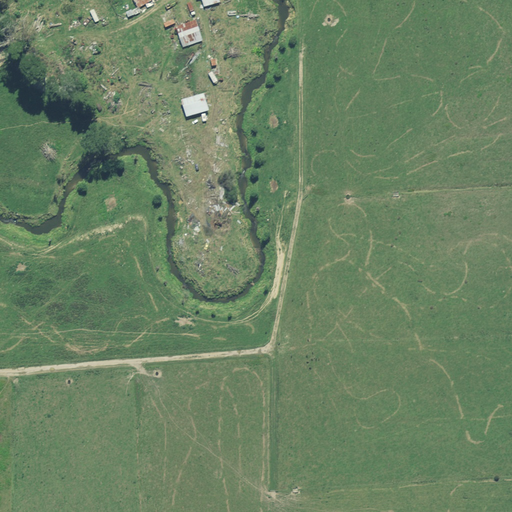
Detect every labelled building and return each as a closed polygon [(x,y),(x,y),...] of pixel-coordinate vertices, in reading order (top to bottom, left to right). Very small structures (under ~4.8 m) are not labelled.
[(134,0),(139,8),(147,4),(148,8),(158,3),(156,0),(134,0)] [(139,14),(137,9),(128,13),(130,17),(139,14)] [(100,21),(96,10),(91,11),(96,23),(100,21)] [(164,23),(166,28),(177,23),(175,18),(164,23)] [(204,41),(197,20),(177,27),(184,47),(204,41)] [(214,72),(209,74),(214,84),(219,81),(214,72)] [(210,111),(205,94),(183,101),(188,117),(210,111)]
